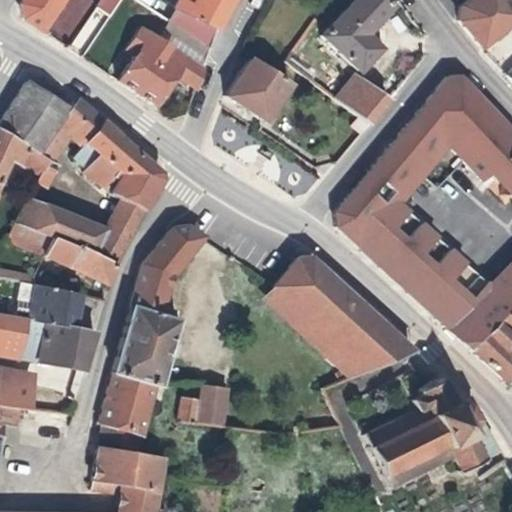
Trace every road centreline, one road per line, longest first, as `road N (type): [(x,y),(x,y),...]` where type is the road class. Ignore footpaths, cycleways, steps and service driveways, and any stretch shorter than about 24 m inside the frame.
road 1 (tertiary): [(302,232),(511,415)]
road 2 (residential): [(83,408),(123,268),(184,158)]
road 3 (residential): [(302,232),(452,47)]
road 4 (tertiary): [(22,48),(184,158)]
road 5 (residential): [(184,158),(248,0)]
road 6 (tertiary): [(184,158),(302,232)]
